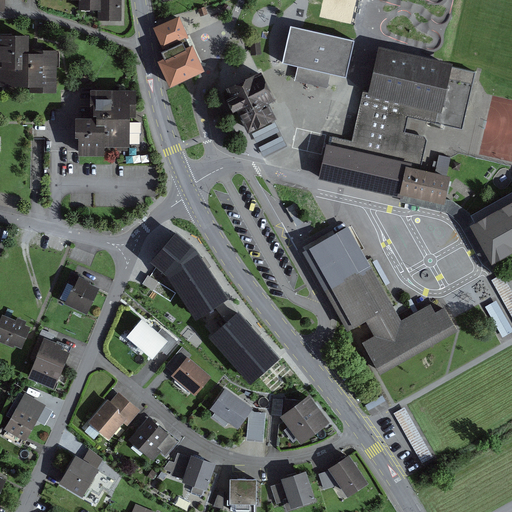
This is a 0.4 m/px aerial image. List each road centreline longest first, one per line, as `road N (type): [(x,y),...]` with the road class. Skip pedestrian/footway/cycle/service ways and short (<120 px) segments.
road 1 (residential): [(361,434),(288,461),(221,453),(92,352)]
road 2 (tertiary): [(188,188),(229,262),(361,434)]
road 3 (unclassified): [(242,0),(199,94),(215,170),(188,188)]
road 4 (tertiary): [(139,0),(188,188)]
road 5 (track): [(361,434),(511,341)]
road 6 (residential): [(22,511),(92,352)]
road 7 (residential): [(0,215),(130,248)]
